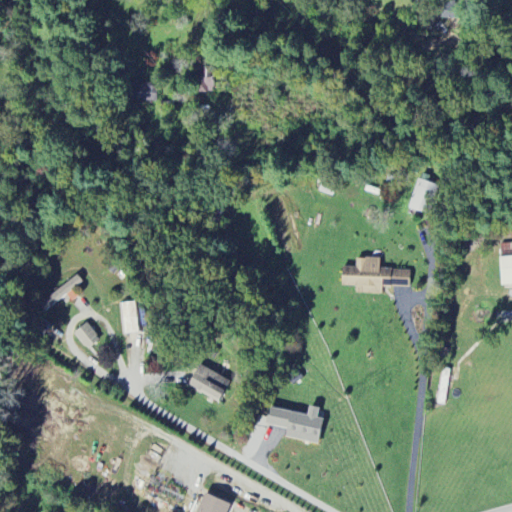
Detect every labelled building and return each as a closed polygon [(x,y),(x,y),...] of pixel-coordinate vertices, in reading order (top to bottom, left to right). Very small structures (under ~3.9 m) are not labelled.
[(214,94),(214,74),(198,74),(198,94),(214,94)] [(157,85),(132,85),(132,101),(157,102),(157,85)] [(410,211),(423,213),(430,183),(416,181),(410,211)] [(511,257),(511,245),(500,245),(501,287),(511,286),(511,257)] [(410,271),(379,271),(380,260),(356,259),(355,269),(342,268),(341,288),(356,288),(356,295),(382,296),(382,288),(409,288),(410,271)] [(71,302),(85,293),(76,279),(39,304),(44,312),(67,296),(71,302)] [(122,304),(123,336),(138,335),(137,304),(122,304)] [(100,342),(88,324),(73,334),(86,352),(100,342)] [(188,388),(219,402),(226,388),(216,384),(220,376),(198,366),(188,388)] [(318,445),(323,421),(317,420),(319,409),(309,407),(307,417),(269,409),(266,426),(287,430),(285,439),(318,445)] [(197,511),(227,511),(230,505),(203,495),(197,511)]
